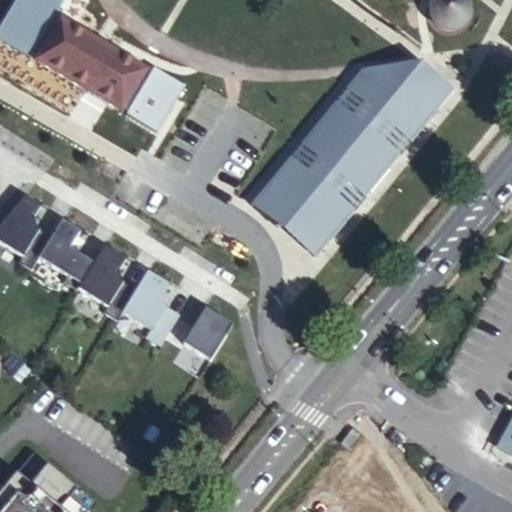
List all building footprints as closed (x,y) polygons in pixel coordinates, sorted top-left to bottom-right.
[(472,17),(472,13),(472,12),(472,8),(471,6),(469,2),(467,0),(434,0),(432,2),(430,7),(430,9),(430,16),(431,20),(432,24),(435,27),(438,30),(442,32),(446,34),(454,34),(457,33),(460,32),(464,30),(467,27),(469,24),(471,20),(472,17)] [(52,15),(22,60),(148,129),(170,91),(134,76),(145,60),(52,15)] [(284,220),(322,251),(450,93),(418,67),(357,74),(248,209),(274,230),(284,220)] [(161,185),(144,211),(189,241),(207,216),(161,185)] [(26,199),(0,229),(0,244),(22,258),(19,264),(32,272),(36,267),(50,244),(29,230),(42,209),(26,199)] [(50,244),(36,267),(65,285),(61,290),(75,298),(78,293),(93,270),(68,255),(81,234),(63,222),(50,244)] [(93,270),(78,293),(107,311),(104,316),(118,325),(121,319),(135,296),(114,283),(127,262),(106,249),(93,270)] [(135,296),(121,319),(150,337),(147,343),(160,351),(178,322),(157,309),(170,288),(148,275),(135,296)] [(207,311),(185,346),(212,362),(234,328),(207,311)] [(360,435),(351,429),(339,443),(347,450),(360,435)] [(511,440),(500,462),(511,467),(511,440)] [(0,511),(86,511),(73,501),(79,494),(34,456),(0,496),(0,511)] [(96,511),(99,509),(80,493),(79,494),(73,501),(86,511),(96,511)]
